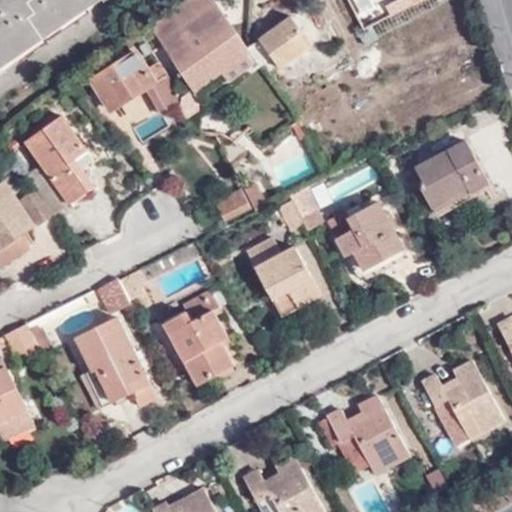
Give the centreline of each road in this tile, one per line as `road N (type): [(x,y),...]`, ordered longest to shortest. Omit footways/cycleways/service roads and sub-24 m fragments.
road 1 (residential): [(58,511),(511,269)]
road 2 (residential): [(165,232),(0,320)]
road 3 (residential): [(128,0),(0,89)]
